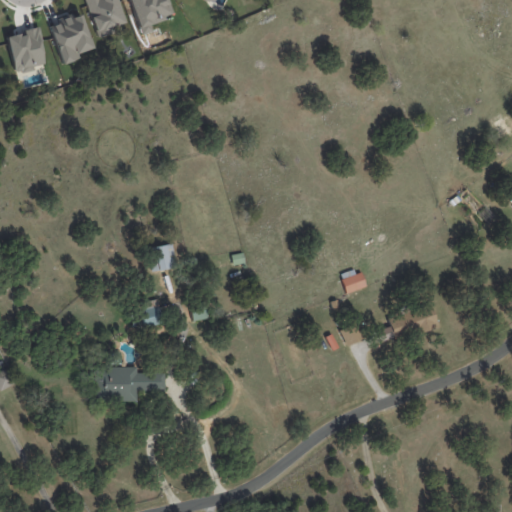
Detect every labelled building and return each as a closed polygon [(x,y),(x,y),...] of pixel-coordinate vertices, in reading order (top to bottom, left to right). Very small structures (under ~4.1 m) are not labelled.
[(125,24),(117,0),(83,0),(95,34),(125,24)] [(127,0),(139,34),(151,30),(148,23),(172,15),(167,0),(127,0)] [(62,64),(79,58),(77,53),(92,47),(79,13),(47,25),(62,64)] [(4,35),(13,72),(45,65),(37,27),(4,35)] [(511,187),(503,197),(511,205),(511,187)] [(167,268),(150,272),(145,249),(171,244),(175,266),(167,268)] [(230,256),(242,253),(244,263),(232,265),(230,256)] [(345,293),(365,286),(358,268),(339,276),(345,293)] [(159,315),(140,320),(136,305),(156,299),(161,315),(159,315)] [(192,322),(188,305),(211,300),(215,316),(192,322)] [(436,327),(430,305),(386,317),(388,327),(374,331),(377,343),(436,327)] [(338,328),(343,344),(358,340),(353,324),(338,328)] [(118,365),(108,365),(108,353),(119,353),(120,365),(118,365)] [(164,374),(164,391),(136,391),(136,402),(93,403),(92,368),(136,367),(136,374),(164,374)] [(0,372),(6,369),(14,384),(0,390),(0,372)]
